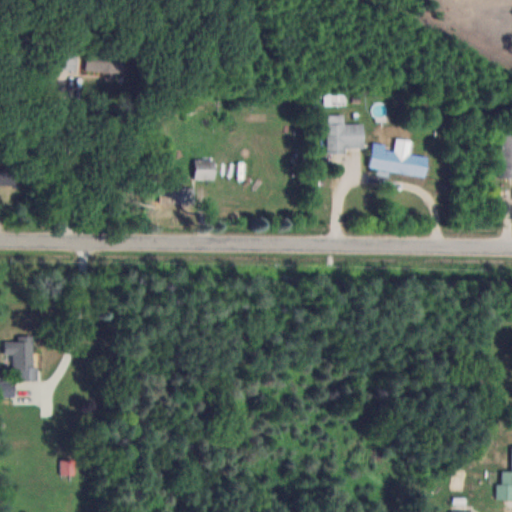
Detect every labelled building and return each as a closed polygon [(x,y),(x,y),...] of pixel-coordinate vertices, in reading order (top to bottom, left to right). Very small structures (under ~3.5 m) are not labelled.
[(58,46),(58,68),(77,69),(78,46),(58,46)] [(87,71),(126,71),(126,50),(87,49),(87,71)] [(364,122),(345,122),(345,114),(328,114),(328,151),(346,151),(346,148),(364,148),(364,122)] [(511,133),(500,133),(500,177),(511,177),(511,133)] [(426,175),(429,151),(411,149),(413,139),(396,137),(395,149),(372,146),(369,167),(426,175)] [(216,179),(216,158),(195,158),(195,179),(216,179)] [(5,353),(15,353),(15,379),(35,379),(34,336),(5,337),(5,353)] [(14,381),(0,380),(0,394),(14,395),(14,381)] [(76,473),(76,458),(61,458),(61,473),(76,473)] [(511,470),(502,470),(502,482),(497,482),(497,498),(511,498),(511,470)]
